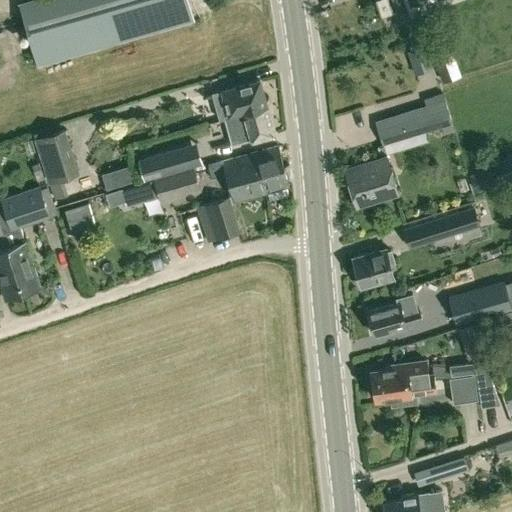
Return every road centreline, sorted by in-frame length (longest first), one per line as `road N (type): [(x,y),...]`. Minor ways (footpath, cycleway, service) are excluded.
road 1 (residential): [(0,328),(251,247),(318,240)]
road 2 (secondary): [(346,511),(318,240)]
road 3 (secondary): [(318,240),(292,0)]
